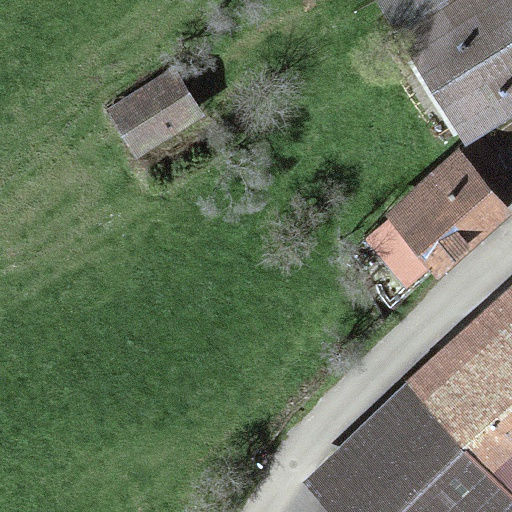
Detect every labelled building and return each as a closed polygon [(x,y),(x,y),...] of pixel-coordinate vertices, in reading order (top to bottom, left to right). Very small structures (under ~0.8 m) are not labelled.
[(511,116),(511,0),(384,0),(375,6),(461,147),(511,116)] [(174,65),(104,109),(136,160),(206,116),(174,65)] [(511,216),(457,151),(383,214),(438,278),(511,216)] [(511,300),(431,375),(511,463),(511,300)] [(327,469),(366,511),(511,511),(511,463),(431,375),(327,469)]
